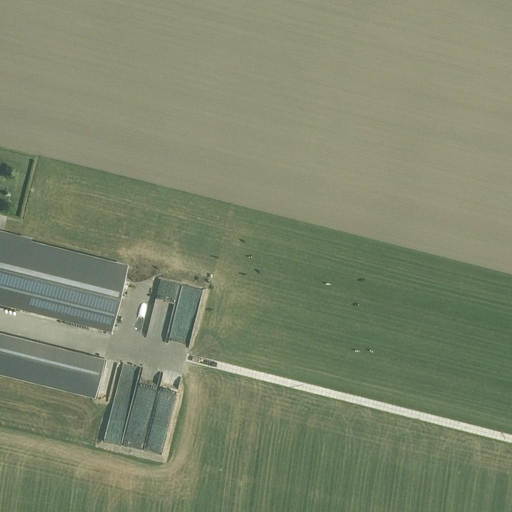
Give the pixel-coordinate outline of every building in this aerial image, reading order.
[(30,239),(0,231),(0,301),(111,329),(127,266),(29,242),(30,239)] [(158,277),(157,286),(176,288),(177,279),(158,277)] [(191,329),(199,287),(192,286),(189,301),(176,299),(171,326),(191,329)] [(0,373),(94,396),(104,358),(0,332),(0,373)] [(118,366),(111,397),(115,398),(116,394),(129,397),(135,370),(118,366)] [(138,374),(132,398),(147,402),(153,377),(138,374)] [(167,413),(168,400),(151,399),(151,412),(167,413)] [(148,414),(142,449),(159,452),(166,417),(148,414)]
